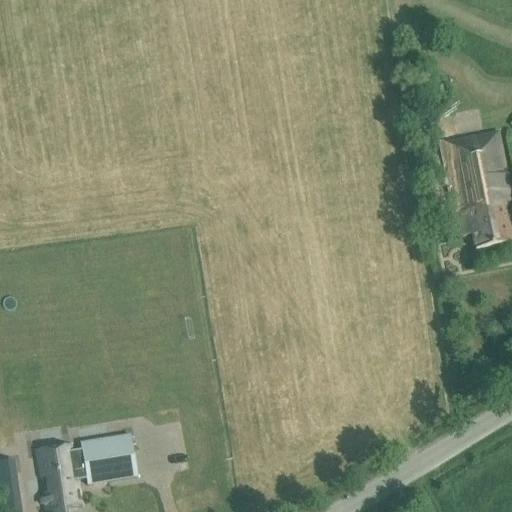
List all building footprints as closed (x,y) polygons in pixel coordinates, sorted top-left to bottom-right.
[(511,242),(511,206),(498,134),(444,144),(462,237),(472,235),(475,250),(511,242)] [(485,378),(466,390),(472,399),(491,387),(485,378)] [(85,486),(136,478),(129,436),(78,444),(79,451),(71,452),(70,446),(36,451),(43,500),(41,500),(40,503),(44,507),(45,511),(81,511),(76,482),(84,481),(85,486)] [(232,464),(186,474),(187,483),(234,473),(232,464)] [(227,511),(218,482),(160,500),(163,511),(227,511)] [(0,487),(0,505),(1,511),(19,511),(16,485),(0,487)]
